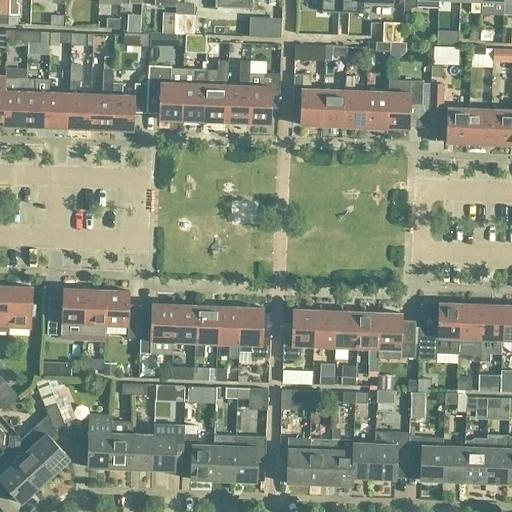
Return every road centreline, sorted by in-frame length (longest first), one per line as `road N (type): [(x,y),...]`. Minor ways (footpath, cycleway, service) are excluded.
road 1 (residential): [(0,177),(143,183),(141,246),(51,243)]
road 2 (residential): [(511,260),(417,256),(419,194),(511,197)]
